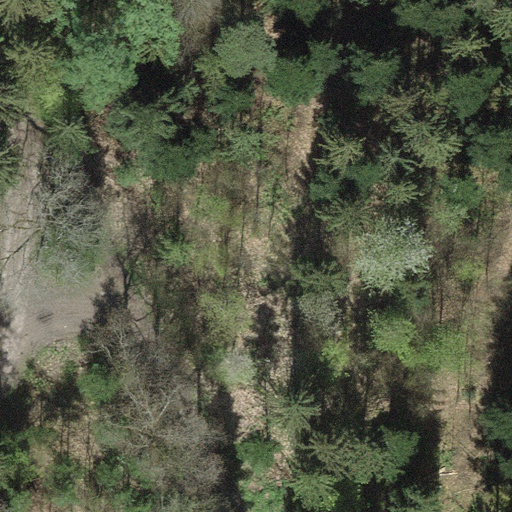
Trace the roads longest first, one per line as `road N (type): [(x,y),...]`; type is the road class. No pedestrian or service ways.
road 1 (track): [(221,511),(0,79)]
road 2 (track): [(0,334),(12,282),(18,119)]
